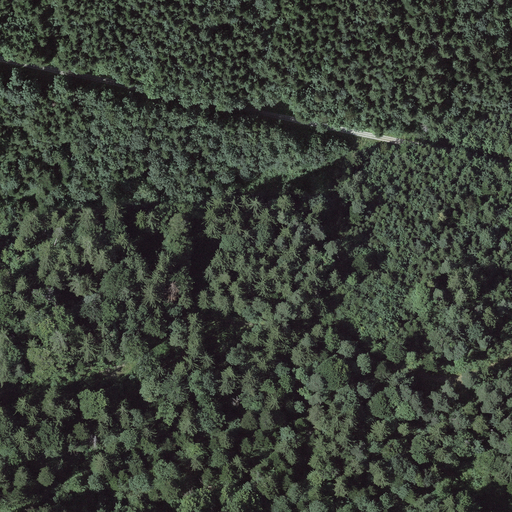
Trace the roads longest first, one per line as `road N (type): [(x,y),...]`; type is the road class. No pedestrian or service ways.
road 1 (track): [(0,60),(511,164)]
road 2 (track): [(511,344),(484,363),(450,371),(401,361),(311,316),(178,316),(164,320),(111,376)]
